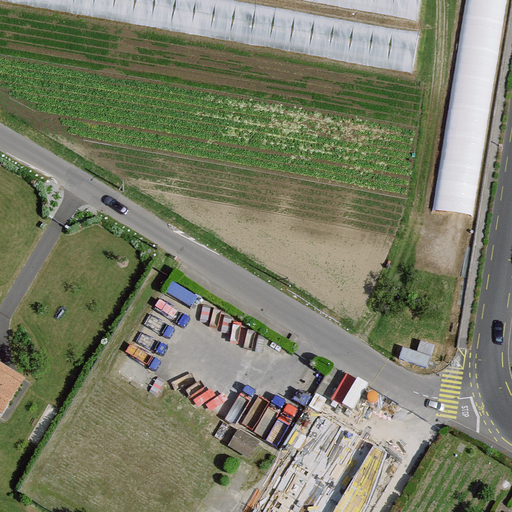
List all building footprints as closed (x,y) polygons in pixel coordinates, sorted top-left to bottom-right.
[(399,0),(398,7),(429,13),(431,0),(399,0)] [(469,0),(443,208),(477,213),(499,40),(505,41),(510,0),(469,0)] [(432,35),(396,30),(395,42),(430,47),(432,35)] [(24,383),(0,368),(0,415),(4,417),(24,383)] [(337,398),(365,409),(374,387),(346,375),(337,398)] [(368,511),(400,461),(323,416),(266,511),(368,511)] [(258,447),(236,433),(225,450),(247,464),(258,447)]
